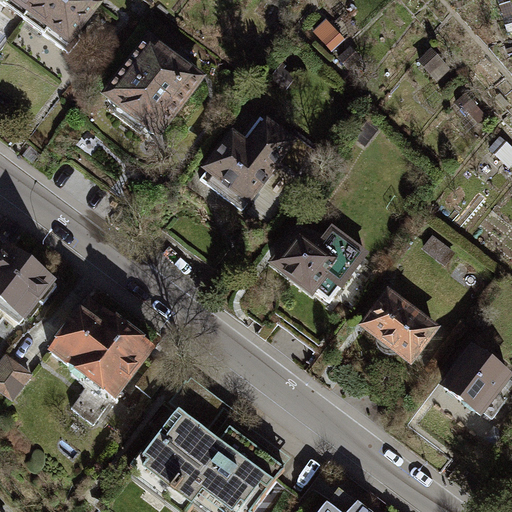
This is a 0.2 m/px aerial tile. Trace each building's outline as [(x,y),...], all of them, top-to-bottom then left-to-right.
[(38,0),(6,0),(3,5),(23,20),(38,0)] [(69,44),(98,5),(91,0),(38,0),(23,20),(44,35),(49,29),(69,44)] [(345,39),(326,19),(312,32),(331,52),(345,39)] [(206,75),(146,30),(99,94),(159,139),(206,75)] [(286,66),(282,63),(271,78),(287,89),(296,77),(284,69),(286,66)] [(293,143),(261,119),(242,143),(233,136),(199,181),(241,212),(280,161),(299,175),(316,153),(296,138),(293,143)] [(336,260),(299,231),(273,264),(312,294),(315,290),(326,298),(345,273),(333,264),(336,260)] [(456,253),(433,236),(422,250),(445,267),(456,253)] [(8,251),(0,261),(0,310),(17,324),(36,300),(43,305),(56,288),(8,251)] [(435,330),(389,296),(365,328),(378,338),(378,347),(382,353),(390,355),(399,354),(411,362),(435,330)] [(89,303),(51,353),(71,368),(72,376),(88,387),(72,408),(94,425),(151,349),(89,303)] [(511,378),(511,372),(472,343),(439,386),(481,417),(484,413),(493,420),(506,402),(499,397),(511,378)] [(6,358),(0,365),(0,390),(18,366),(6,358)] [(150,398),(168,373),(153,363),(135,388),(150,398)] [(18,366),(0,390),(0,391),(12,400),(30,375),(18,366)] [(225,410),(186,380),(169,403),(180,412),(145,458),(141,455),(129,469),(152,486),(156,481),(173,494),(165,505),(174,511),(190,511),(200,500),(215,511),(251,511),(284,470),(230,428),(218,443),(206,434),(225,410)] [(366,511),(339,491),(322,511),(366,511)]
